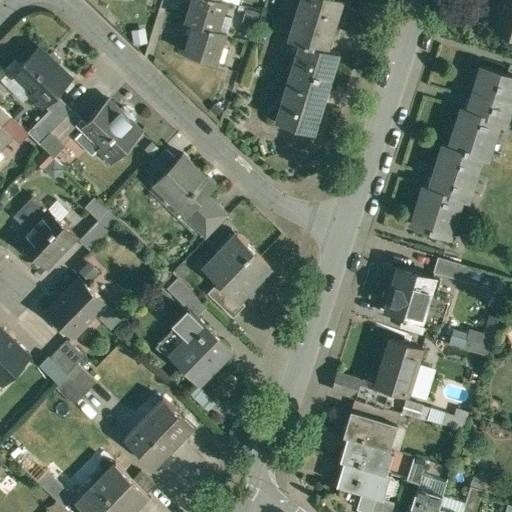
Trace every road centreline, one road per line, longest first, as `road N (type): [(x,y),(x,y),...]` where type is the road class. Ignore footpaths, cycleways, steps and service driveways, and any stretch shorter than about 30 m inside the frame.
road 1 (residential): [(58,0),(274,197),(343,220)]
road 2 (residential): [(343,220),(248,489)]
road 3 (residential): [(413,0),(343,220)]
